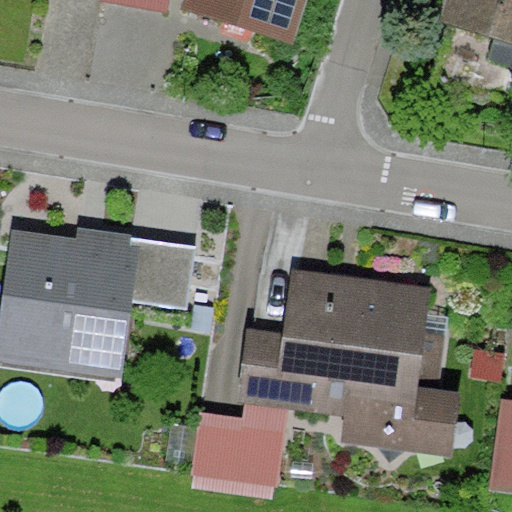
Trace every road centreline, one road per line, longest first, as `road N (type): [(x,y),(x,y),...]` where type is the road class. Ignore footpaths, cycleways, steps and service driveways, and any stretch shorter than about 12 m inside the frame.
road 1 (residential): [(0,118),(320,168)]
road 2 (residential): [(320,168),(511,200)]
road 3 (residential): [(372,0),(320,168)]
